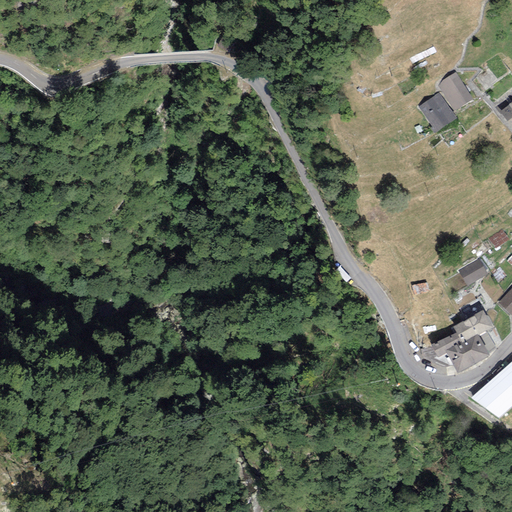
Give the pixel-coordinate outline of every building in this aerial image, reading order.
[(454,111),(472,99),(455,72),(443,80),(438,86),(454,111)] [(456,118),(438,93),(419,107),(432,127),(430,128),(434,134),(456,118)] [(511,102),(500,111),(511,127),(511,102)] [(489,238),(496,248),(508,240),(502,230),(489,238)] [(458,271),(467,286),(488,274),(478,259),(458,271)] [(426,282),(412,285),(414,294),(429,291),(426,282)] [(511,287),(498,303),(511,316),(511,287)] [(479,296),(459,307),(464,316),(484,305),(479,296)] [(483,310),(453,327),(474,365),(490,356),(478,335),(493,327),(483,310)] [(457,373),(474,365),(456,333),(430,345),(437,357),(446,353),(457,373)] [(511,407),(511,359),(470,397),(500,418),(511,407)]
